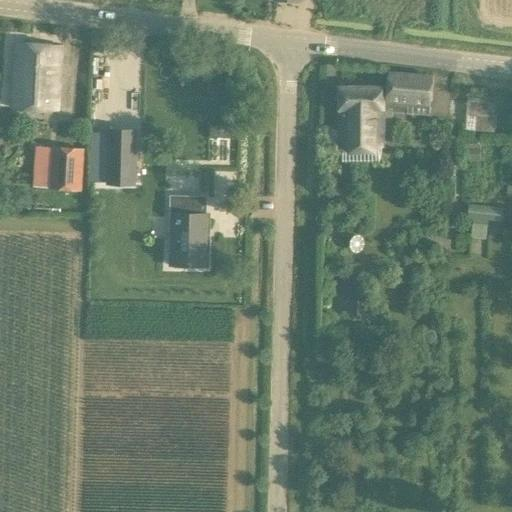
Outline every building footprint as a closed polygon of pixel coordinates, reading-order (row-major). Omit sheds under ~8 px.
[(12,107),(57,110),(60,46),(16,43),(12,107)] [(426,115),(430,79),(386,77),(386,93),(339,90),(336,149),(380,151),(382,113),(426,115)] [(229,162),(228,127),(210,127),(211,162),(229,162)] [(135,167),(136,130),(108,130),(108,167),(135,167)] [(479,160),(480,137),(462,137),(461,160),(479,160)] [(52,147),(49,188),(82,190),(84,149),(52,147)] [(174,232),(173,268),(197,268),(197,233),(203,233),(204,219),(200,219),(200,198),(169,197),(168,232),(174,232)] [(502,207),(469,204),(467,218),(501,221),(502,207)] [(446,237),(427,236),(427,248),(435,249),(435,255),(445,256),(446,237)]
